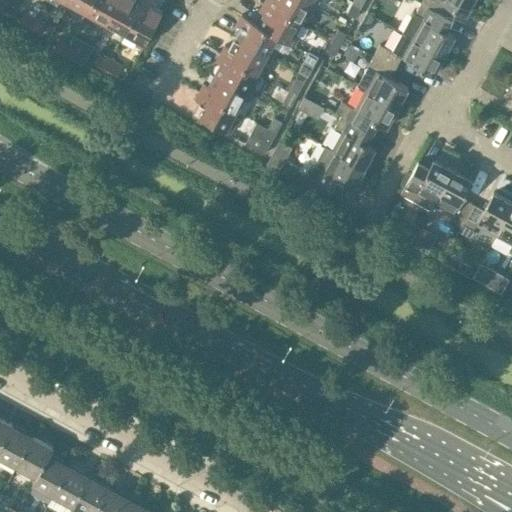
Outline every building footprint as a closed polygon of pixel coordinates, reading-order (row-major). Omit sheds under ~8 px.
[(0,0),(0,8),(4,11),(8,3),(2,0),(0,0)] [(75,5),(87,11),(93,0),(69,0),(66,6),(72,9),(75,5)] [(98,23),(104,27),(118,0),(93,0),(87,11),(100,18),(98,23)] [(113,25),(125,32),(142,0),(118,0),(104,27),(110,30),(113,25)] [(135,44),(142,48),(162,11),(151,5),(154,0),(153,0),(142,0),(125,32),(138,39),(135,44)] [(265,0),(264,2),(300,22),(307,9),(312,12),(316,6),(305,0),(265,0)] [(421,0),(420,2),(442,14),(448,4),(466,14),(473,0),(421,0)] [(347,12),(355,17),(361,6),(353,1),(347,12)] [(278,34),(278,35),(295,44),(298,37),(294,35),(300,22),(264,2),(259,10),(264,13),(258,23),(278,34)] [(413,13),(402,31),(444,54),(455,34),(446,30),(452,19),(442,14),(420,2),(414,14),(413,13)] [(20,19),(31,25),(35,17),(24,11),(20,19)] [(235,36),(272,56),(276,49),(271,47),(278,35),(278,34),(258,23),(241,14),(237,23),(241,25),(235,36)] [(31,25),(42,31),(46,23),(35,17),(31,25)] [(332,39),(340,44),(346,33),(338,28),(332,39)] [(380,43),(374,55),(396,67),(401,56),(433,74),(444,54),(402,31),(392,50),(380,43)] [(220,52),(257,72),(264,59),(269,62),(272,56),(235,36),(229,46),(225,44),(220,52)] [(54,47),(65,53),(69,45),(58,39),(54,47)] [(326,50),(334,55),(340,44),(332,39),(326,50)] [(65,53),(76,59),(80,51),(69,45),(65,53)] [(214,74),(252,94),(255,87),(250,85),(257,72),(220,52),(216,61),(220,63),(214,74)] [(303,63),(311,67),(318,56),(309,52),(303,63)] [(96,61),(107,67),(111,59),(100,53),(96,61)] [(357,85),(365,89),(397,106),(408,87),(390,77),(396,67),(374,55),(357,85)] [(107,67),(118,73),(122,64),(111,59),(107,67)] [(200,90),(236,110),(243,97),(248,100),(252,94),(214,74),(209,84),(204,82),(200,90)] [(289,89),(297,94),(303,83),(295,78),(289,89)] [(283,100),(291,105),(297,94),(289,89),(283,100)] [(347,103),(341,115),(363,127),(368,116),(386,126),(397,106),(365,89),(355,108),(347,103)] [(194,112),(230,132),(234,125),(229,123),(236,110),(200,90),(195,98),(200,101),(194,112)] [(332,149),(364,166),(375,147),(367,142),(372,132),(363,127),(341,115),(335,126),(343,130),(332,149)] [(268,127),(276,132),(282,121),(274,116),(268,127)] [(246,141),(265,153),(276,132),(268,127),(257,121),(246,141)] [(308,175),(330,187),(339,192),(345,181),(354,186),(364,166),(332,149),(325,145),(315,164),(314,163),(308,175)] [(417,191),(436,201),(453,169),(433,158),(429,166),(418,160),(401,192),(413,199),(417,191)] [(450,219),(461,225),(473,203),(463,198),(473,180),(453,169),(436,201),(454,211),(450,219)] [(477,224),(496,234),(511,203),(511,201),(493,191),(484,209),(473,203),(461,225),(473,232),(477,224)] [(511,248),(510,252),(511,253),(511,203),(496,234),(511,242),(511,248)] [(0,447),(13,424),(0,416),(0,447)] [(0,447),(0,456),(17,465),(33,435),(13,424),(0,447)] [(17,465),(36,476),(37,476),(49,453),(50,453),(54,446),(33,435),(17,465)] [(32,483),(53,494),(70,464),(50,453),(49,453),(37,476),(36,476),(32,483)] [(53,494),(73,505),(90,474),(70,464),(53,494)] [(73,505),(86,511),(95,511),(110,485),(90,474),(73,505)] [(95,511),(121,511),(130,496),(110,485),(95,511)] [(0,495),(0,500),(9,506),(13,498),(2,492),(0,495)] [(121,511),(146,511),(150,507),(130,496),(121,511)]
